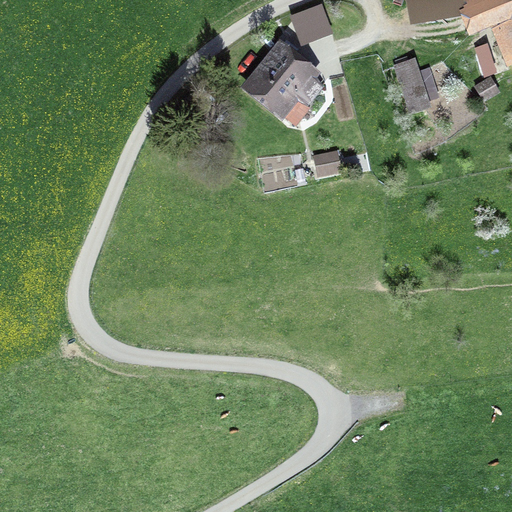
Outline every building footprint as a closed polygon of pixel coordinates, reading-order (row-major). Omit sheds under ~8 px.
[(497,38),(505,58),(511,55),(511,0),(462,0),(477,33),(504,21),(509,33),(497,38)] [(321,5),(289,18),(299,41),(330,28),(321,5)] [(485,77),(498,74),(489,45),(477,49),(485,77)] [(298,95),(308,103),(320,88),(298,72),(304,65),(292,56),(286,62),(276,54),(249,90),(282,116),(298,95)] [(397,67),(413,115),(427,111),(412,63),(397,67)] [(337,172),(333,150),(311,154),(314,176),(337,172)]
